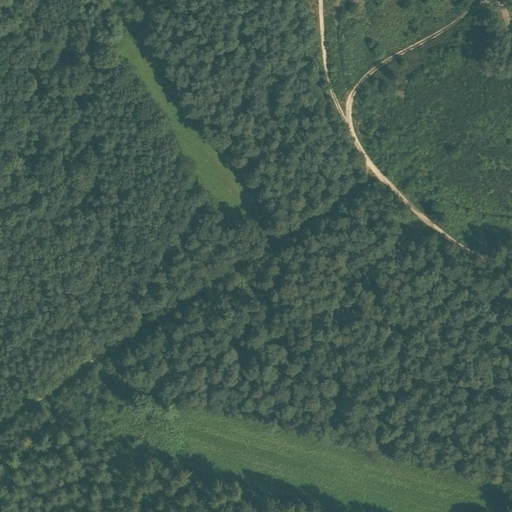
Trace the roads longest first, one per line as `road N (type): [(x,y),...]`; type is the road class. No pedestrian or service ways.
road 1 (track): [(377,172),(0,423)]
road 2 (track): [(319,0),(329,87),(365,158),(434,228),(511,271)]
road 3 (track): [(342,116),(375,67),(485,0)]
